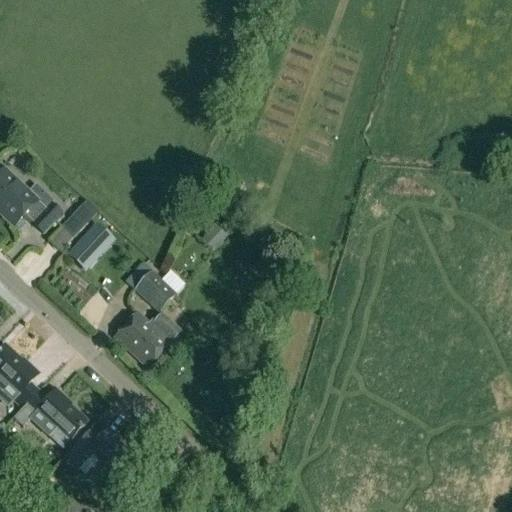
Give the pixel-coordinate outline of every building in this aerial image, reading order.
[(13,229),(24,217),(33,225),(43,235),(61,216),(51,206),(54,203),(36,185),(28,194),(4,171),(0,175),(0,212),(3,215),(0,217),(13,229)] [(60,251),(96,216),(82,202),(46,237),(60,251)] [(85,273),(108,241),(93,230),(87,238),(82,234),(72,248),(77,252),(70,262),(85,273)] [(159,315),(176,297),(152,274),(134,293),(159,315)] [(103,312),(112,307),(102,292),(94,297),(103,312)] [(162,316),(151,328),(138,316),(115,340),(148,371),(171,347),(169,346),(180,334),(162,316)] [(4,347),(0,351),(0,380),(0,381),(2,379),(19,395),(14,400),(23,409),(24,410),(39,394),(30,386),(37,378),(4,347)] [(50,438),(63,450),(86,425),(54,394),(47,402),(39,394),(24,410),(23,409),(13,420),(23,429),(38,413),(57,431),(50,438)] [(110,468),(108,471),(121,483),(139,462),(138,461),(139,458),(139,455),(137,452),(134,450),(131,450),(127,452),(107,433),(102,439),(91,430),(80,443),(78,442),(64,458),(79,472),(95,454),(110,468)]
